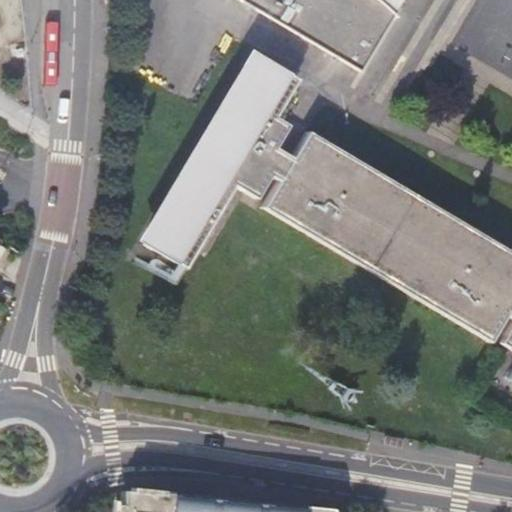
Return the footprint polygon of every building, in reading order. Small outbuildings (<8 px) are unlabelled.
[(238,0),(349,66),(386,0),(238,0)] [(386,0),(349,66),(358,72),(387,22),(400,0),(386,0)] [(259,57),(138,262),(168,281),(178,263),(187,268),(236,186),(258,197),(270,177),(280,183),(265,207),(487,341),(503,315),(511,319),(511,320),(499,342),(511,349),(511,373),(509,379),(511,380),(511,252),(311,132),(294,159),(276,148),(290,125),(276,116),(298,79),(259,57)] [(318,511),(284,508),(284,504),(261,501),(261,505),(243,504),(243,499),(205,495),(205,501),(175,498),(176,491),(160,489),(160,492),(121,488),(118,511),(318,511)] [(205,501),(205,495),(176,491),(175,498),(205,501)]
